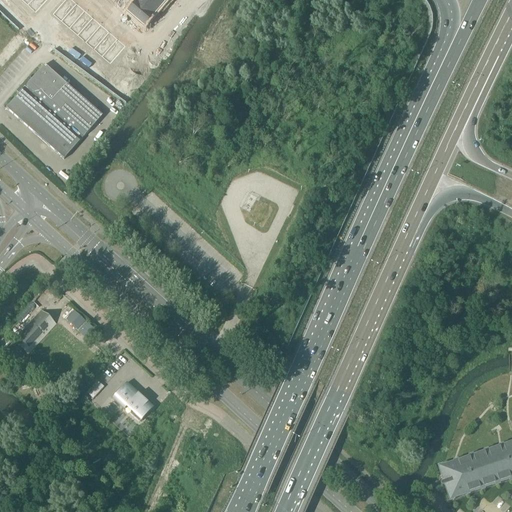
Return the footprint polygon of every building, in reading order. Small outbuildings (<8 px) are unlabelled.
[(32,0),(30,3),(38,11),(48,0),(32,0)] [(70,0),(65,0),(55,12),(63,19),(76,5),(70,0)] [(145,0),(138,0),(135,5),(150,18),(157,10),(145,0)] [(162,0),(145,0),(157,10),(164,2),(162,0)] [(76,5),(63,19),(72,26),(84,12),(76,5)] [(135,5),(127,13),(133,18),(139,23),(143,27),(150,18),(135,5)] [(84,12),(72,26),(80,33),(92,19),(84,12)] [(92,19),(80,33),(88,40),(100,26),(92,19)] [(100,26),(88,40),(96,47),(109,33),(100,26)] [(109,33),(96,47),(104,54),(117,40),(109,33)] [(117,40),(104,54),(113,62),(125,47),(117,40)] [(101,117),(42,67),(29,81),(27,79),(14,94),(17,96),(4,111),(62,161),(101,117)] [(71,310),(64,317),(67,320),(75,313),(71,310)] [(13,341),(28,355),(56,325),(41,311),(13,341)] [(83,321),(75,313),(67,320),(76,328),(83,321)] [(79,332),(87,324),(83,321),(76,328),(79,332)] [(97,332),(87,324),(79,332),(89,340),(97,332)] [(89,340),(93,344),(101,336),(97,332),(89,340)] [(0,351),(2,353),(13,341),(9,337),(0,346),(0,351)] [(93,400),(103,388),(97,382),(86,394),(93,400)] [(152,409),(151,408),(143,401),(127,386),(125,384),(111,400),(123,411),(124,411),(138,424),(152,409)] [(511,444),(440,469),(444,482),(440,484),(439,485),(440,487),(442,488),(446,486),(450,500),(511,478),(511,444)]
